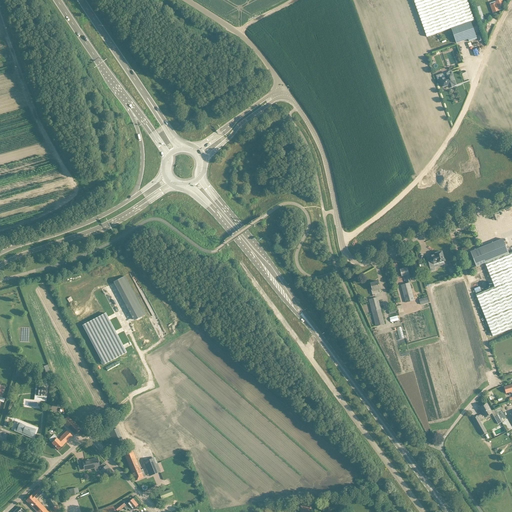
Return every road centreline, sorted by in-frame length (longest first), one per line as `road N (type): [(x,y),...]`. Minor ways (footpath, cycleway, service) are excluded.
road 1 (tertiary): [(511,197),(354,261),(343,250),(317,136),(281,93)]
road 2 (primary): [(447,511),(303,316)]
road 3 (track): [(463,112),(416,181),(341,241)]
road 4 (unclassified): [(481,511),(441,443),(499,379)]
road 5 (tertiary): [(0,265),(142,204)]
road 6 (primary): [(211,208),(303,316)]
road 7 (trunk): [(160,118),(82,0)]
road 8 (unclassified): [(55,462),(92,438),(155,511)]
road 9 (primary): [(303,316),(220,203)]
road 10 (tertiary): [(129,200),(0,253)]
road 11 (unclassified): [(281,93),(244,35),(187,0)]
road 12 (trunk): [(56,0),(129,104)]
